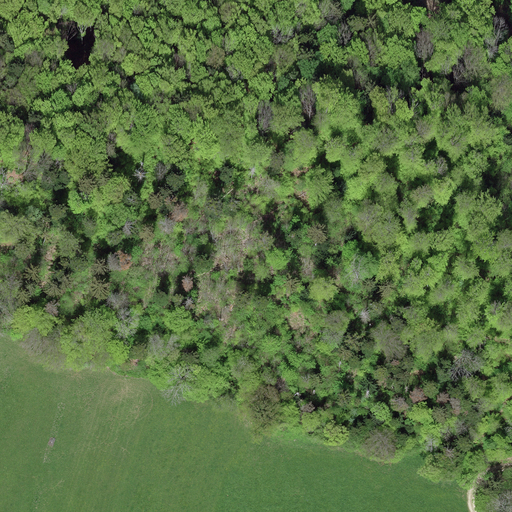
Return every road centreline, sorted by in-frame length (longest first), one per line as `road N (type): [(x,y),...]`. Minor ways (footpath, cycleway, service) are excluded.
road 1 (track): [(511,338),(406,316),(333,289),(157,273),(65,240),(0,244)]
road 2 (track): [(511,309),(355,154)]
road 3 (track): [(218,183),(261,227),(353,294)]
